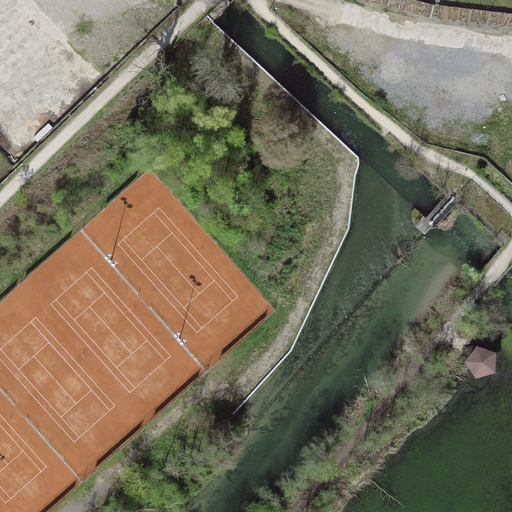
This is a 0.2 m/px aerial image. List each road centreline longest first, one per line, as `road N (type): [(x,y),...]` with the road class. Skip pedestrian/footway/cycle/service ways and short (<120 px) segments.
road 1 (track): [(511,242),(287,511)]
road 2 (unclassified): [(180,27),(0,197)]
